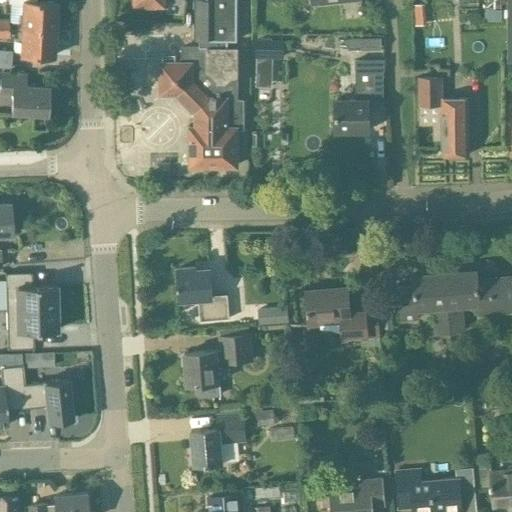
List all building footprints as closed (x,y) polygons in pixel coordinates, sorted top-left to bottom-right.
[(21,27),(55,29),(55,27),(59,25),(59,17),(55,14),(56,1),(35,0),(7,0),(7,2),(22,3),(21,27)] [(199,40),(199,45),(182,47),(182,62),(161,62),(161,92),(176,92),(196,113),(196,125),(190,125),(190,165),(237,165),(237,129),(244,129),(244,99),(238,99),(237,82),(237,48),(228,48),(228,39),(236,38),(236,0),(194,0),(194,40),(199,40)] [(457,0),(458,9),(478,9),(477,0),(457,0)] [(486,10),(486,20),(503,20),(503,10),(486,10)] [(8,18),(0,17),(0,27),(8,28),(8,18)] [(0,37),(9,37),(8,28),(0,27),(0,37)] [(19,54),(53,56),(54,42),(57,41),(58,32),(55,31),(55,29),(21,27),(19,54)] [(347,49),(381,49),(380,37),(347,37),(347,49)] [(256,39),(255,57),(283,58),(284,39),(256,39)] [(0,49),(0,66),(10,68),(12,51),(0,49)] [(356,99),(336,100),(336,130),(369,130),(368,101),(382,101),(382,71),(356,71),(356,99)] [(25,73),(1,72),(0,93),(11,94),(10,113),(47,114),(48,86),(24,86),(25,73)] [(443,75),(418,76),(418,105),(418,124),(433,123),(433,139),(442,138),(442,155),(469,154),(468,98),(443,97),(443,75)] [(0,234),(10,234),(8,202),(0,202),(0,234)] [(195,267),(178,269),(181,300),(198,298),(200,320),(229,317),(227,293),(212,294),(210,269),(195,271),(195,267)] [(445,274),(449,333),(462,332),(460,316),(456,316),(455,306),(493,303),(493,311),(511,309),(511,282),(511,278),(478,281),(477,271),(445,274)] [(31,272),(5,273),(6,309),(56,307),(55,285),(31,285),(31,272)] [(438,334),(449,333),(445,274),(413,277),(414,286),(400,287),(402,310),(440,307),(441,317),(437,318),(438,334)] [(350,314),(348,287),(304,290),(307,325),(319,324),(319,319),(340,317),(342,337),(380,334),(378,312),(350,314)] [(289,321),(288,305),(258,308),(260,324),(289,321)] [(56,307),(6,309),(7,349),(33,348),(33,331),(57,330),(56,307)] [(249,332),(249,327),(221,329),(221,334),(219,334),(220,350),(185,353),(188,386),(194,385),(195,394),(198,397),(220,395),(217,363),(255,360),(252,332),(249,332)] [(21,353),(22,364),(22,367),(53,366),(53,353),(21,353)] [(0,385),(0,425),(7,425),(6,410),(24,408),(22,383),(24,383),(22,364),(21,364),(0,366),(0,370),(1,385),(0,385)] [(24,383),(22,383),(24,408),(26,408),(45,406),(47,421),(72,418),(67,379),(24,383)] [(245,440),(243,406),(218,408),(218,412),(216,413),(217,428),(192,430),(194,465),(222,463),(220,442),(245,440)] [(273,409),(253,411),(254,426),(274,424),(273,409)] [(292,427),(270,429),(271,441),(293,439),(292,427)] [(511,470),(491,472),(490,453),(475,454),(478,487),(492,486),(494,508),(511,506),(511,470)] [(422,482),(420,470),(397,472),(400,508),(414,507),(414,511),(461,511),(458,479),(422,482)] [(385,506),(382,477),(360,479),(361,488),(330,491),(331,511),(373,511),(373,507),(385,506)] [(298,488),(283,489),(284,501),(298,500),(298,488)] [(89,511),(87,492),(57,494),(57,504),(46,505),(46,502),(29,505),(29,511),(89,511)] [(211,510),(198,511),(240,511),(239,495),(210,498),(211,510)] [(18,511),(18,498),(0,497),(0,511),(18,511)]
